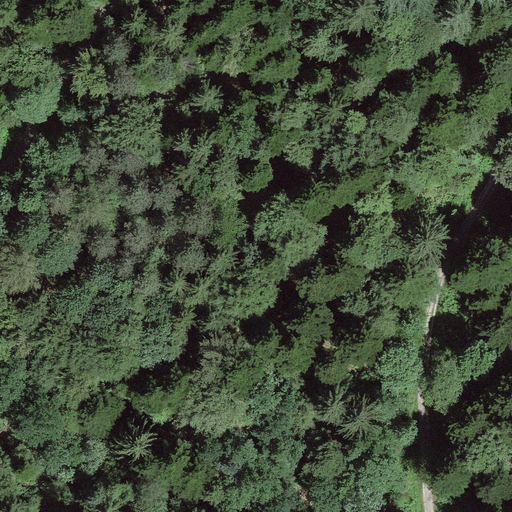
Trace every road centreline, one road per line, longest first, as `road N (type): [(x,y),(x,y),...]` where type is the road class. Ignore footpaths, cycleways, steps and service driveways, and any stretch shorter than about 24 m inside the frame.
road 1 (track): [(432,511),(427,374),(437,290),(511,151)]
road 2 (track): [(0,180),(108,0)]
